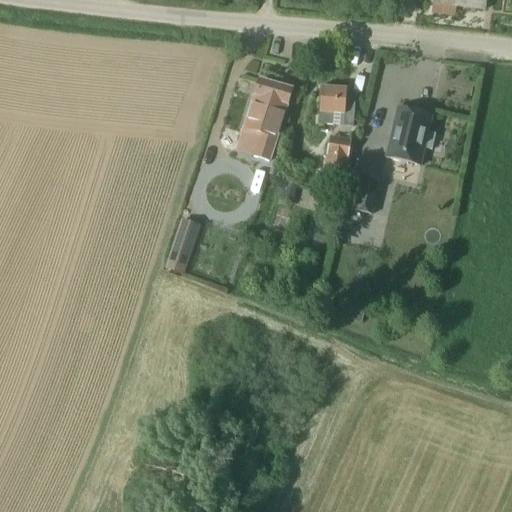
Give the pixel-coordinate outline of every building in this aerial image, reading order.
[(432,0),(431,12),(450,15),(451,6),(484,10),(485,0),(432,0)] [(269,162),(293,91),(260,81),(244,129),(261,134),(254,157),(269,162)] [(318,126),(334,127),(335,115),(340,115),(340,127),(352,128),(354,105),(344,104),(345,91),(321,89),(319,113),(318,126)] [(431,117),(397,109),(385,159),(419,167),(424,149),(431,151),(435,135),(427,133),(431,117)] [(351,141),(330,138),(322,187),(343,190),(351,141)] [(292,165),(286,185),(297,188),(299,189),(305,168),(292,165)] [(379,180),(362,176),(353,211),(371,215),(379,180)] [(181,221),(164,270),(184,277),(201,228),(181,221)] [(343,299),(339,315),(364,322),(368,306),(343,299)]
